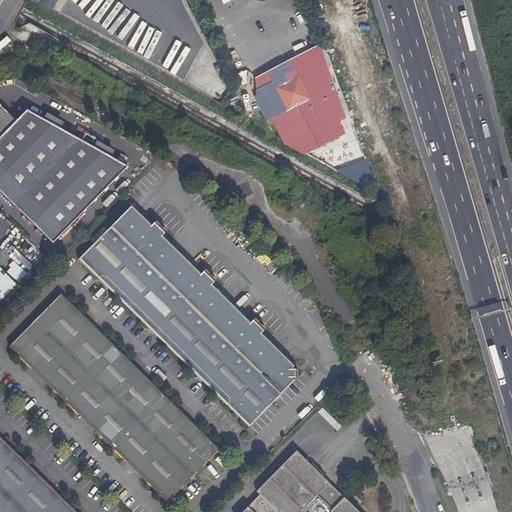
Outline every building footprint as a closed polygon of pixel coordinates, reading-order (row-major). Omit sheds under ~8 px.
[(254,79),(254,91),(254,97),(268,126),(272,124),(285,145),(305,156),(344,133),(340,122),(347,119),(322,51),(315,46),(254,79)] [(52,242),(128,166),(27,110),(16,121),(0,105),(0,191),(48,238),(44,242),(52,250),(56,246),(52,242)] [(133,207),(131,206),(79,259),(249,427),(294,381),(293,380),(293,378),(297,377),(297,370),(293,369),(293,367),(294,366),(290,362),(288,364),(279,355),(281,354),(279,352),(277,353),(269,345),(270,343),(261,333),(262,332),(262,331),(262,327),(257,321),(257,322),(252,322),(252,321),(250,323),(240,313),(239,315),(230,306),(232,305),(230,303),(228,305),(219,296),(221,294),(211,285),(213,283),(213,278),(208,273),(207,273),(203,273),(202,273),(201,274),(191,265),(189,266),(181,258),(182,256),(180,254),(179,256),(170,247),(172,246),(162,236),(164,234),(163,234),(163,229),(164,229),(158,224),(153,224),(152,226),(142,216),(140,218),(131,209),(133,207)] [(30,265),(13,252),(0,268),(17,281),(30,265)] [(61,294),(9,347),(21,358),(20,358),(29,367),(30,366),(33,369),(35,368),(52,384),(50,386),(53,389),(53,390),(77,413),(80,416),(82,414),(99,431),(97,433),(100,436),(124,460),(127,462),(129,461),(146,477),(144,479),(147,482),(147,483),(168,503),(220,449),(200,429),(199,430),(196,427),(194,429),(177,412),(179,410),(176,407),(152,383),(149,380),(147,382),(130,365),(132,363),(129,360),(105,336),(105,337),(102,334),(100,336),(83,319),(85,317),(82,314),(82,313),(73,305),(61,294)] [(314,398),(319,403),(326,397),(321,391),(314,398)] [(216,423),(225,416),(222,411),(213,418),(216,423)] [(0,511),(76,511),(74,510),(75,510),(51,486),(50,486),(47,483),(46,485),(28,468),(30,467),(27,464),(28,463),(3,440),(0,437),(0,436),(0,511)] [(242,511),(358,511),(296,451),(256,492),(259,495),(242,511)] [(117,496),(126,504),(130,498),(121,490),(117,496)]
